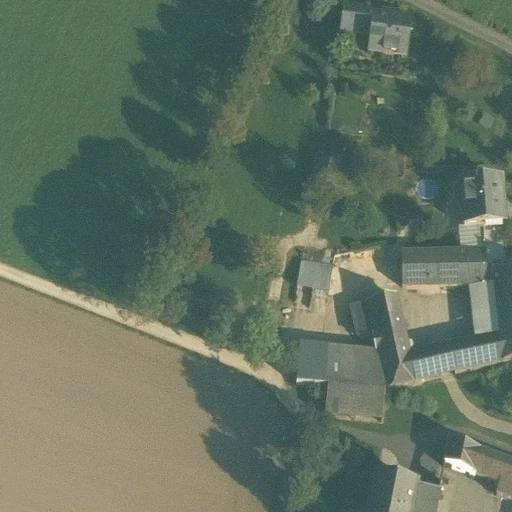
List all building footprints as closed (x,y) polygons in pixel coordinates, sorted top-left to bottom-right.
[(339,37),(369,41),(372,20),(364,19),(365,15),(342,12),(339,37)] [(367,58),(404,63),(410,25),(396,23),(396,19),(381,17),(380,21),(372,20),(369,41),(367,58)] [(308,196),(333,201),(334,197),(339,169),(314,164),(308,196)] [(339,180),(353,183),(355,172),(342,169),(339,180)] [(459,187),(462,231),(480,230),(501,229),(499,184),(459,187)] [(480,230),(483,254),(484,274),(490,273),(490,272),(506,271),(501,229),(480,230)] [(480,230),(462,231),(457,231),(458,255),(483,254),(480,230)] [(406,292),(466,290),(486,288),(484,274),(483,254),(458,255),(400,257),(401,291),(406,292)] [(332,271),(300,265),(295,291),(328,297),(332,271)] [(511,270),(506,271),(490,272),(490,273),(498,337),(501,367),(511,364),(511,270)] [(466,290),(473,344),(498,337),(490,273),(484,274),(486,288),(466,290)] [(371,338),(372,341),(402,333),(394,299),(351,310),(358,341),(371,338)] [(406,351),(402,333),(372,341),(375,355),(376,358),(406,351)] [(473,344),(448,349),(454,378),(501,367),(498,337),(473,344)] [(448,349),(434,352),(441,381),(454,378),(448,349)] [(384,396),(385,394),(383,393),(376,358),(299,351),(295,388),(327,391),(384,396)] [(406,351),(376,358),(383,393),(385,394),(441,381),(434,352),(408,358),(406,351)] [(382,426),(384,396),(327,391),(324,421),(382,426)] [(495,498),(511,504),(511,502),(511,467),(448,444),(443,467),(499,488),(495,498)] [(367,511),(412,511),(417,491),(417,490),(374,481),(368,509),(367,511)] [(412,511),(435,511),(439,496),(417,491),(412,511)]
